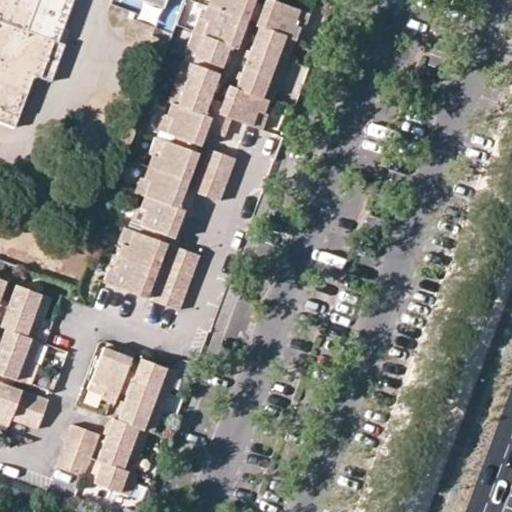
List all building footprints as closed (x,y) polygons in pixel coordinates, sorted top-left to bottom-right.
[(0,0),(0,104),(18,112),(33,72),(38,74),(51,39),(55,41),(70,0),(0,0)] [(252,0),(208,0),(201,18),(207,21),(202,34),(228,45),(235,47),(252,0)] [(297,9),(276,0),(263,0),(255,24),(257,24),(234,86),(228,83),(217,112),(250,124),(255,110),(261,112),(267,99),(260,97),(268,75),(277,53),(285,31),(295,35),(298,26),(292,24),(297,9)] [(302,28),(308,13),(297,9),(292,24),(298,26),(302,28)] [(201,18),(197,17),(192,31),(202,34),(207,21),(201,18)] [(202,34),(192,31),(184,52),(194,56),(202,34)] [(295,35),(285,31),(277,53),(287,57),(295,35)] [(228,45),(202,34),(194,56),(197,57),(218,65),(220,66),(228,45)] [(51,39),(38,74),(50,79),(63,43),(55,41),(51,39)] [(278,79),(287,57),(277,53),(268,75),(278,79)] [(218,65),(197,57),(194,63),(216,71),(218,65)] [(176,103),(192,62),(182,58),(166,99),(170,101),(176,103)] [(216,71),(194,63),(192,62),(176,103),(203,113),(218,72),(216,71)] [(270,100),(278,79),(268,75),(260,97),(267,99),(270,100)] [(176,103),(170,101),(165,115),(171,118),(166,132),(175,135),(197,143),(199,144),(210,116),(203,113),(176,103)] [(0,104),(0,119),(13,124),(18,112),(0,104)] [(266,114),(261,112),(255,110),(250,124),(260,128),(266,114)] [(171,118),(165,115),(161,114),(156,128),(166,132),(171,118)] [(164,138),(154,135),(149,149),(152,150),(158,152),(164,138)] [(197,143),(175,135),(173,142),(194,150),(197,143)] [(173,142),(164,138),(158,152),(152,150),(143,176),(149,179),(143,193),(144,193),(177,205),(197,151),(194,150),(173,142)] [(218,200),(235,157),(208,147),(192,190),(218,200)] [(149,179),(139,175),(134,189),(143,193),(149,179)] [(177,205),(144,193),(138,208),(144,210),(139,224),(144,226),(166,234),(172,237),(183,208),(177,205)] [(139,224),(144,210),(138,208),(134,206),(129,220),(139,224)] [(134,229),(124,226),(118,241),(122,242),(128,245),(134,229)] [(166,234),(144,226),(142,233),(163,241),(166,234)] [(163,241),(142,233),(134,229),(128,245),(122,242),(117,255),(113,267),(119,270),(113,285),(145,297),(166,241),(163,241)] [(177,309),(198,253),(172,244),(151,299),(177,309)] [(113,285),(119,270),(113,267),(109,266),(103,281),(113,285)] [(32,313),(39,294),(12,284),(0,317),(0,325),(2,327),(0,332),(0,373),(14,379),(21,357),(29,336),(24,335),(32,313)] [(33,338),(41,317),(32,313),(24,335),(29,336),(33,338)] [(29,336),(21,357),(31,361),(39,340),(33,338),(29,336)] [(113,350),(100,345),(87,379),(103,385),(102,390),(114,395),(128,356),(113,350)] [(131,350),(115,345),(113,350),(128,356),(131,350)] [(156,386),(164,365),(137,355),(114,418),(109,416),(94,458),(99,460),(91,483),(116,492),(125,469),(133,447),(148,406),(156,386)] [(24,382),(31,361),(21,357),(14,379),(24,382)] [(165,390),(173,368),(164,365),(156,386),(165,390)] [(100,395),(102,390),(103,385),(87,379),(83,389),(100,395)] [(46,398),(0,381),(0,411),(10,415),(9,418),(35,428),(46,398)] [(165,390),(156,386),(148,406),(157,410),(165,390)] [(150,431),(157,410),(148,406),(140,428),(145,429),(150,431)] [(0,422),(6,425),(9,418),(10,415),(0,411),(0,422)] [(80,475),(96,431),(68,422),(53,465),(80,475)] [(145,429),(140,428),(133,447),(138,449),(145,429)] [(138,449),(133,447),(125,469),(130,470),(138,449)] [(130,470),(125,469),(116,492),(126,495),(134,472),(130,470)]
